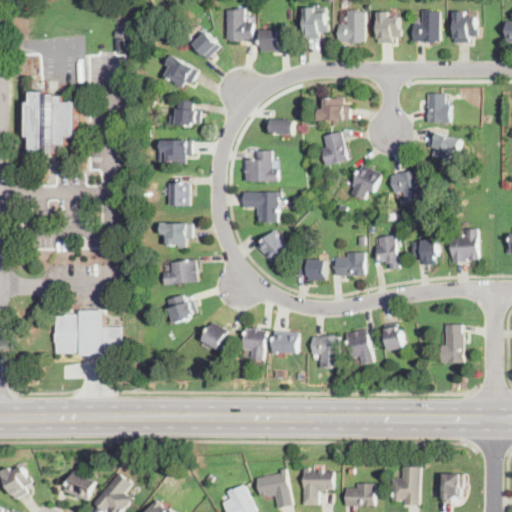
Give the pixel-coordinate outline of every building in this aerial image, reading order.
[(247,8),(247,16),(247,22),(256,22),(255,40),(229,40),(229,31),(229,10),(237,10),(237,8),(247,8)] [(318,8),(318,12),(329,12),(330,32),(321,32),(321,39),(307,39),(307,36),(306,8),(318,8)] [(435,9),(435,11),(443,11),(443,42),(416,41),(416,23),(425,23),(425,9),(435,9)] [(360,11),(360,12),(367,12),(368,42),(349,43),(349,41),(341,42),(340,24),(350,24),(349,10),(360,10),(360,11)] [(392,15),(392,17),(403,17),(403,36),(395,37),(395,43),(381,43),(380,12),(392,11),(392,15)] [(481,32),(480,37),(471,37),(471,43),(456,42),(456,28),(457,12),(467,12),(467,16),(481,16),(481,32)] [(264,30),(290,30),(289,46),(281,46),(281,51),(264,51),(264,30)] [(222,47),(216,54),(211,58),(201,49),(198,51),(194,47),(208,31),(223,45),(222,47)] [(125,37),(125,50),(117,49),(118,37),(125,37)] [(198,76),(195,81),(194,83),(188,80),(184,88),(175,83),(177,81),(168,75),(173,66),(169,64),(174,55),(201,70),(198,76)] [(49,93),(49,94),(58,94),(58,95),(67,95),(67,102),(80,102),(80,137),(71,137),(71,145),(58,145),(58,154),(48,154),(48,152),(33,152),(33,137),(29,137),(29,102),(33,102),(33,91),(49,91),(49,93)] [(448,102),(448,105),(453,105),(454,122),(431,123),(430,99),(430,94),(448,94),(448,102)] [(347,97),(347,102),(346,105),(352,106),(352,120),(321,120),(321,109),(326,109),(327,99),(339,99),(339,96),(347,97)] [(203,121),(203,122),(196,122),(196,126),(178,124),(180,100),(196,101),(195,110),(204,111),(203,121)] [(297,120),(296,134),(269,134),(269,123),(270,119),(297,120)] [(153,130),(152,137),(150,137),(149,141),(146,141),(147,137),(145,137),(146,127),(153,128),(153,130)] [(465,140),(462,150),(458,149),(455,158),(443,154),(442,158),(435,155),(437,148),(430,146),(431,143),(434,131),(465,140)] [(342,162),(329,166),(325,148),(329,147),(327,137),(344,132),(351,160),(342,162)] [(188,158),(188,162),(169,162),(169,161),(161,161),(161,150),(164,150),(164,141),(194,140),(194,155),(188,155),(188,158)] [(274,161),(274,168),(281,168),(281,181),(248,181),(248,171),(248,160),(259,159),(259,151),(274,151),(274,161)] [(382,178),(376,191),(376,192),(372,190),(367,199),(354,194),(357,187),(355,185),(363,166),(364,164),(384,173),(382,178)] [(424,191),(424,192),(426,200),(409,204),(406,191),(397,193),(393,176),(393,175),(419,169),(424,191)] [(174,206),(172,206),(172,183),(192,183),(192,206),(174,206)] [(280,200),(281,209),(281,222),(262,222),(262,216),(260,216),(260,207),(246,207),(246,206),(246,193),(284,192),(284,197),(280,197),(280,200)] [(194,236),(194,238),(189,238),(189,248),(180,247),(180,245),(170,245),(170,234),(164,234),(164,224),(194,224),(194,236)] [(482,257),(482,259),(472,260),(472,258),(469,258),(469,261),(455,263),(455,260),(453,236),(469,234),(468,229),(479,228),(482,257)] [(277,261),(276,262),(260,247),(262,245),(276,230),(279,233),(277,235),(290,247),(277,261)] [(401,256),(402,262),(404,268),(394,270),(392,263),(388,264),(388,261),(381,262),(379,250),(378,246),(382,245),(381,238),(397,235),(401,256)] [(440,239),(440,245),(442,256),(439,257),(440,265),(427,266),(426,256),(417,257),(416,251),(414,241),(425,240),(425,241),(440,239)] [(341,275),(339,275),(339,257),(350,257),(350,252),(369,252),(369,275),(341,275)] [(169,285),(167,285),(166,273),(175,271),(174,262),(198,259),(200,281),(169,285)] [(329,272),(329,276),(329,280),(311,280),(311,275),(302,275),(302,259),(329,259),(329,272)] [(188,302),(188,303),(197,300),(201,315),(177,323),(169,300),(185,295),(188,302)] [(119,299),(118,307),(105,307),(105,299),(119,299)] [(106,319),(106,327),(125,326),(125,352),(107,352),(107,355),(84,355),(82,355),(82,352),(58,353),(58,342),(57,342),(57,333),(58,333),(57,314),(82,313),(82,310),(106,310),(106,319)] [(227,343),(224,350),(205,340),(214,321),(230,330),(224,342),(227,343)] [(464,332),(466,332),(467,362),(444,362),(444,345),(449,345),(449,324),(464,324),(464,332)] [(262,327),(262,330),(270,330),(267,359),(254,358),(255,349),(246,348),(248,328),(256,329),(256,327),(262,327)] [(400,327),(400,330),(405,329),(408,347),(391,350),(387,329),(400,327)] [(375,352),(377,361),(365,364),(363,355),(353,357),(351,344),(348,333),(370,329),(375,352)] [(301,344),(301,353),(280,351),(280,354),(276,353),(278,330),(302,332),(301,344)] [(343,345),(343,357),(343,365),(324,365),(324,354),(315,354),(315,336),(343,336),(343,345)] [(23,466),(33,484),(27,487),(30,493),(17,500),(2,472),(12,467),(14,471),(23,466)] [(336,471),(336,491),(322,491),(322,505),(306,504),(306,467),(311,467),(311,471),(336,471)] [(422,468),(422,506),(407,505),(408,499),(406,499),(406,500),(403,500),(403,501),(398,501),(398,500),(395,500),(395,478),(404,478),(404,467),(422,467),(422,468)] [(291,482),(294,495),(296,505),(281,508),(278,495),(270,496),(270,494),(263,495),(262,490),(259,478),(284,472),(283,469),(288,468),(291,482)] [(98,481),(90,501),(67,491),(76,470),(80,471),(79,474),(98,481)] [(132,503),(124,511),(116,511),(112,508),(113,508),(112,507),(108,511),(97,502),(121,473),(135,484),(127,493),(135,499),(132,503)] [(463,473),(463,477),(464,477),(464,489),(462,489),(462,496),(458,496),(458,498),(454,498),(454,503),(446,503),(446,500),(446,473),(463,473)] [(216,477),(213,483),(207,480),(211,474),(216,477)] [(360,483),(377,483),(378,483),(378,505),(365,505),(349,505),(349,487),(360,487),(360,483)] [(248,486),(258,506),(260,510),(256,511),(230,511),(225,502),(233,498),(229,491),(239,486),(240,488),(247,484),(248,486)] [(163,506),(169,509),(170,508),(176,511),(149,511),(157,499),(164,504),(163,506)]
